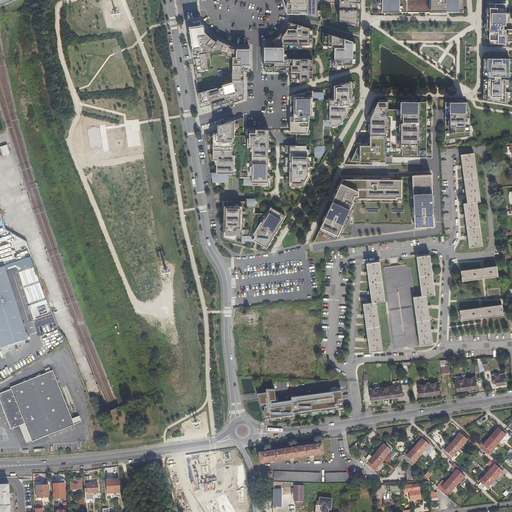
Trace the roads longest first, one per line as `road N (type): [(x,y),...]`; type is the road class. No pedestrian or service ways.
road 1 (track): [(77,102),(70,142),(137,306),(164,303),(165,280)]
road 2 (tertiary): [(232,436),(125,456),(0,466)]
road 3 (tertiary): [(511,398),(341,424)]
road 4 (residential): [(239,420),(221,263)]
road 5 (residential): [(189,124),(207,238),(221,263)]
road 6 (unknown): [(407,414),(497,507)]
road 7 (residential): [(169,0),(189,124)]
